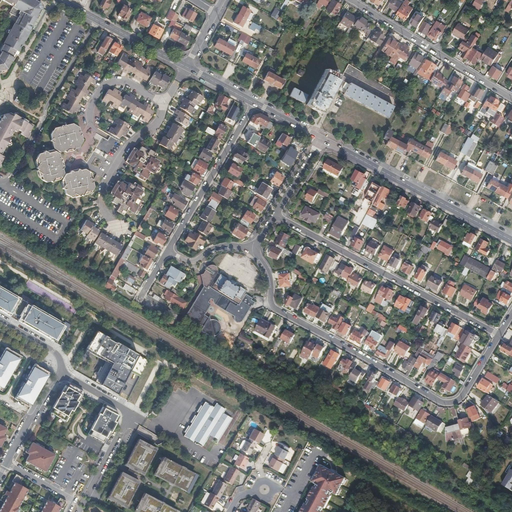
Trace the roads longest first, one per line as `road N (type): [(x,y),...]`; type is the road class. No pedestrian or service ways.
road 1 (residential): [(255,247),(274,308),(443,402),(461,397),(497,335)]
road 2 (residential): [(276,214),(497,335)]
road 3 (primary): [(321,138),(511,240)]
road 4 (residential): [(98,19),(4,185)]
road 5 (residential): [(351,0),(511,98)]
road 6 (residential): [(254,103),(169,252)]
road 7 (residential): [(162,101),(162,114),(129,145),(102,190),(117,227)]
road 8 (residential): [(162,101),(129,83),(109,83),(89,120),(106,135)]
